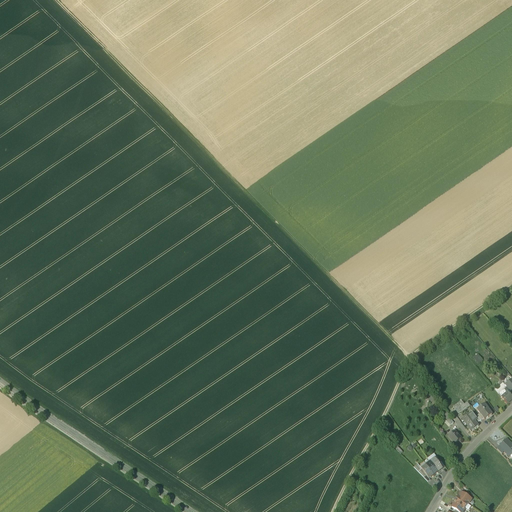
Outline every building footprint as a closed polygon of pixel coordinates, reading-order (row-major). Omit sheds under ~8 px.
[(508,393),(510,391),(507,388),(498,394),(501,398),(508,393)] [(511,398),(508,393),(501,398),(507,405),(511,401),(511,398)] [(462,401),(453,408),(456,411),(464,405),(462,401)] [(464,405),(456,411),(459,415),(467,409),(464,405)] [(485,405),(477,410),(480,414),(484,419),(485,421),(492,415),(485,405)] [(475,418),(472,413),(462,420),(471,432),(479,426),(477,424),(479,422),(475,418)] [(445,419),(443,421),(449,428),(454,424),(448,417),(445,419)] [(451,435),(448,438),(455,445),(461,439),(455,432),(453,433),(451,435)] [(511,445),(507,440),(499,447),(504,452),(509,457),(511,454),(511,445)] [(439,464),(435,459),(431,463),(438,472),(442,469),(439,464)] [(438,472),(431,463),(426,466),(433,476),(438,472)] [(418,464),(413,468),(423,478),(426,476),(421,470),(421,469),(418,464)] [(433,476),(426,466),(421,469),(421,470),(426,476),(428,479),(429,479),(433,476)] [(471,499),(462,493),(460,496),(459,495),(458,497),(468,504),(471,499)] [(468,504),(458,497),(454,502),(464,509),(468,504)] [(462,511),(464,509),(454,502),(453,504),(454,505),(452,508),(455,510),(457,511),(462,511)]
